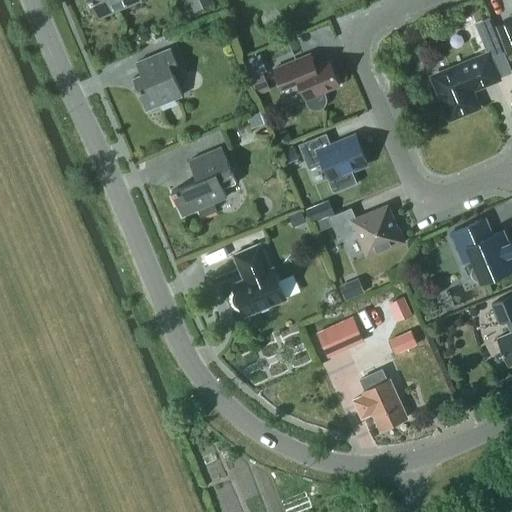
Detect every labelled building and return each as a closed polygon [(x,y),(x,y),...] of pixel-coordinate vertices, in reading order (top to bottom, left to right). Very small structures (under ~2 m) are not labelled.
[(90,0),(98,17),(115,10),(114,9),(135,0),(90,0)] [(185,0),(189,9),(211,2),(210,0),(185,0)] [(511,51),(511,18),(496,25),(507,53),(511,51)] [(133,77),(142,98),(147,108),(152,106),(183,94),(172,68),(178,65),(171,47),(136,62),(141,73),(133,77)] [(257,89),(270,84),(258,53),(245,58),(257,89)] [(310,53),(309,53),(274,67),(283,90),(300,83),(306,98),(306,100),(307,102),(309,106),(312,108),(317,109),(321,109),(324,106),(326,103),(327,98),(326,94),(325,91),(340,84),(329,60),(316,65),(310,53)] [(439,89),(451,117),(478,106),(471,88),(498,77),(488,53),(431,77),(437,90),(439,89)] [(324,133),(299,144),(309,168),(323,162),(336,193),(359,184),(352,167),(367,160),(357,136),(330,147),(324,133)] [(199,207),(202,214),(216,209),(213,202),(227,195),(223,187),(237,181),(222,146),(189,160),(197,179),(172,189),(182,214),(199,207)] [(334,212),(328,198),(305,208),(310,222),(334,212)] [(356,218),(352,207),(330,216),(339,238),(357,230),(367,254),(390,245),(391,247),(405,241),(399,227),(397,228),(388,205),(356,218)] [(318,231),(333,225),(329,215),(314,221),(318,231)] [(486,217),(450,232),(463,261),(472,258),(481,281),(511,267),(511,245),(510,241),(509,241),(504,229),(493,234),(486,217)] [(233,293),(232,297),(233,301),(235,305),(239,307),(243,308),(245,314),(286,297),(286,296),(279,279),(274,267),(270,269),(265,258),(266,257),(260,242),(234,253),(240,268),(241,268),(246,279),(233,284),(235,290),(233,293)] [(511,294),(492,302),(500,323),(506,320),(511,331),(497,337),(509,365),(511,363),(511,294)] [(405,296),(390,300),(395,318),(410,314),(405,296)] [(354,315),(317,332),(327,354),(364,337),(354,315)] [(395,353),(407,348),(418,343),(412,329),(389,340),(395,353)] [(387,378),(381,367),(359,377),(364,389),(362,390),(363,393),(352,398),(360,417),(371,412),(379,429),(407,416),(389,377),(387,378)]
